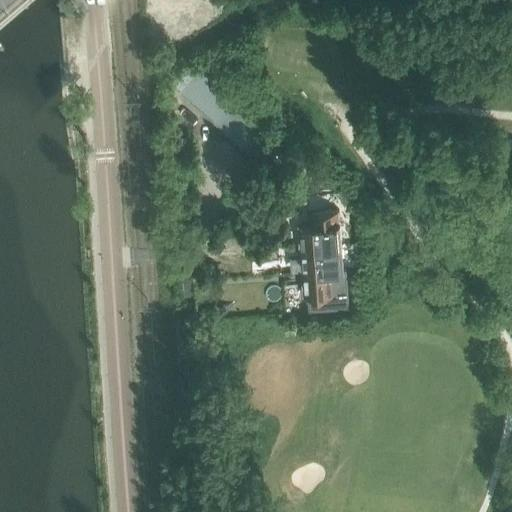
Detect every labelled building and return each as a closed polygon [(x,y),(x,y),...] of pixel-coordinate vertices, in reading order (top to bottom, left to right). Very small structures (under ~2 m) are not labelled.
[(196,71),(181,88),(216,120),(231,104),(213,87),(196,71)] [(225,75),(213,87),(231,104),(243,91),(225,75)] [(231,104),(216,120),(219,122),(229,131),(243,115),(231,104)] [(243,115),(229,131),(261,161),(264,164),(279,148),(243,115)] [(286,147),(265,170),(274,178),(295,155),(286,147)] [(302,247),(330,245),(342,244),(339,208),(310,210),(311,222),(300,223),(302,247)] [(243,220),(227,221),(228,235),(244,234),(243,220)] [(330,245),(302,247),(302,254),(303,271),(344,268),(342,244),(330,245)] [(344,268),(303,271),(304,276),(305,295),(334,293),(333,282),(345,281),(344,268)] [(192,277),(182,278),(183,290),(193,289),(192,277)]
